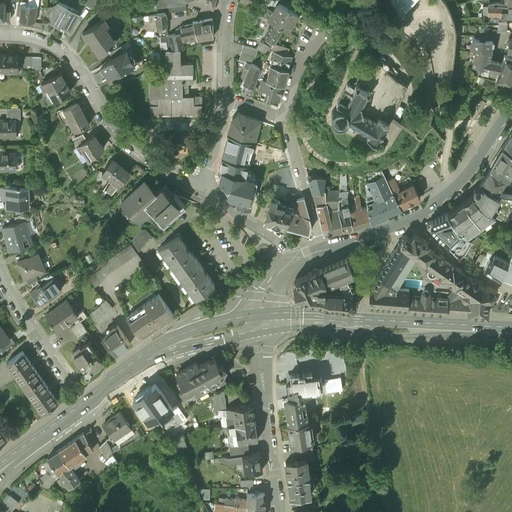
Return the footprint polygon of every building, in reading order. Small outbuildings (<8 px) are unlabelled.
[(4,1),(0,0),(0,18),(10,19),(10,9),(4,9),(4,1)] [(160,0),(155,17),(167,15),(168,21),(186,19),(185,12),(186,9),(160,0)] [(197,0),(189,0),(189,3),(188,2),(187,4),(188,4),(187,9),(196,13),(196,11),(213,17),(213,15),(216,15),(218,10),(221,1),(218,0),(217,0),(199,0),(197,0)] [(388,7),(399,17),(415,0),(387,0),(391,4),(388,7)] [(20,15),(19,20),(34,22),(36,6),(17,3),(16,15),(20,15)] [(55,14),(50,23),(61,29),(62,27),(68,30),(77,13),(58,4),(53,13),(55,14)] [(249,15),(252,9),(242,5),(240,12),(249,15)] [(277,12),(273,20),(293,31),(297,23),(277,12)] [(489,18),(490,29),(502,30),(511,29),(511,18),(510,18),(489,18)] [(273,20),(267,29),(269,30),(273,33),(283,38),(287,41),(293,31),(273,20)] [(157,40),(157,35),(159,35),(167,34),(165,21),(148,23),(149,29),(141,30),(142,39),(157,40)] [(103,22),(82,35),(86,42),(88,41),(99,59),(110,52),(109,51),(113,48),(103,32),(107,30),(103,22)] [(192,33),(192,35),(179,36),(180,39),(182,50),(182,51),(189,50),(190,52),(205,48),(205,49),(214,47),(214,29),(192,33)] [(501,36),(502,30),(490,29),(489,38),(500,39),(508,40),(508,37),(501,36)] [(273,33),(272,35),(265,47),(275,52),(283,38),(273,33)] [(168,42),(167,34),(159,35),(160,43),(168,42)] [(173,60),(179,59),(177,50),(182,50),(180,39),(176,40),(177,43),(168,45),(161,46),(162,52),(166,51),(167,59),(173,59),(173,60)] [(108,60),(112,66),(124,59),(121,53),(108,60)] [(477,63),(477,62),(492,64),(493,55),(480,53),(473,53),(472,63),(477,63)] [(266,65),(271,58),(263,54),(259,61),(266,65)] [(0,55),(0,74),(17,74),(17,55),(0,55)] [(239,71),(249,73),(251,74),(253,75),(257,59),(243,56),(239,71)] [(110,70),(101,75),(108,87),(117,81),(118,83),(120,82),(128,77),(129,79),(136,75),(126,58),(124,59),(112,66),(109,68),(110,70)] [(167,59),(166,59),(166,83),(150,83),(150,127),(171,127),(171,123),(182,123),(182,126),(202,126),(202,106),(188,106),(188,93),(193,93),(193,73),(181,73),(180,58),(179,59),(173,60),(173,59),(167,59)] [(275,61),(270,74),(288,79),(292,66),(275,61)] [(490,76),(492,64),(477,62),(477,63),(474,80),(488,84),(485,94),(498,97),(511,100),(511,72),(506,71),(504,79),(490,76)] [(260,79),(253,75),(251,74),(250,75),(246,74),(240,89),(245,89),(241,101),(242,102),(247,103),(251,104),(260,79)] [(282,93),(284,94),(288,79),(270,74),(266,89),(282,93)] [(54,80),(41,87),(44,93),(46,92),(53,105),(70,95),(60,77),(54,80)] [(117,81),(108,87),(109,93),(122,90),(121,84),(120,82),(118,83),(117,81)] [(347,86),(337,104),(337,109),(335,110),(333,111),(332,112),(331,114),(331,115),(330,116),(330,118),(331,120),(331,122),(333,124),(334,125),(336,126),(338,127),(341,127),(343,126),(351,131),(354,127),(368,135),(366,138),(374,143),(373,144),(376,146),(382,136),(389,124),(378,119),(376,122),(366,116),(362,105),(367,96),(369,97),(370,95),(370,94),(369,93),(368,92),(367,92),(366,93),(359,89),(359,88),(358,87),(357,86),(356,86),(355,86),(354,87),(354,88),(354,89),(354,90),(347,86)] [(374,97),(384,102),(379,112),(388,116),(393,105),(394,105),(398,97),(379,88),(374,97)] [(282,93),(266,89),(265,92),(262,91),(260,105),(264,106),(270,108),(271,108),(277,110),(282,93)] [(67,121),(74,136),(89,129),(78,107),(66,113),(69,120),(67,121)] [(399,110),(393,120),(399,123),(405,113),(399,110)] [(7,122),(0,122),(0,139),(15,138),(14,122),(7,122)] [(239,124),(232,128),(228,145),(254,152),(260,131),(239,124)] [(72,144),(76,152),(79,151),(85,146),(86,145),(83,139),(72,144)] [(79,151),(88,165),(103,156),(93,141),(86,145),(85,146),(79,151)] [(254,152),(228,145),(222,168),(223,168),(248,175),(254,152)] [(0,155),(0,173),(15,173),(14,155),(0,155)] [(511,168),(504,163),(501,167),(511,174),(511,168)] [(508,192),(509,193),(511,192),(511,174),(501,167),(492,182),(508,192)] [(130,182),(112,168),(102,181),(112,189),(106,196),(105,195),(104,197),(112,204),(130,182)] [(248,175),(223,168),(219,181),(222,182),(219,189),(231,208),(238,210),(237,214),(249,217),(255,199),(251,198),(253,190),(245,187),(248,175)] [(317,185),(309,187),(313,203),(324,202),(325,187),(327,187),(328,181),(318,179),(317,185)] [(368,226),(372,236),(379,234),(388,230),(386,227),(402,221),(395,207),(388,193),(382,179),(365,183),(367,217),(367,221),(368,226)] [(498,208),(508,192),(492,182),(481,197),(497,207),(498,208)] [(143,215),(157,202),(144,189),(118,213),(138,235),(150,223),(143,215)] [(398,205),(397,203),(398,201),(393,190),(388,193),(395,207),(398,205)] [(7,205),(7,213),(29,212),(28,192),(0,193),(0,199),(2,200),(2,205),(7,205)] [(165,194),(162,197),(171,206),(174,204),(165,194)] [(162,197),(157,202),(143,215),(150,223),(162,237),(185,216),(174,204),(171,206),(162,197)] [(497,207),(481,197),(473,208),(485,220),(497,207)] [(395,207),(402,221),(421,212),(413,198),(398,205),(395,207)] [(338,221),(343,243),(353,240),(351,232),(349,225),(346,210),(346,201),(340,202),(339,210),(340,220),(338,221)] [(324,202),(313,203),(324,246),(343,243),(338,221),(340,220),(339,210),(340,202),(324,202)] [(497,207),(485,220),(487,222),(495,227),(502,231),(511,217),(511,210),(510,210),(505,209),(502,208),(498,208),(497,207)] [(297,213),(301,227),(289,223),(285,238),(309,245),(312,235),(304,208),(297,209),(297,213)] [(485,220),(473,208),(448,227),(459,244),(461,243),(464,245),(468,247),(495,227),(487,222),(485,220)] [(285,238),(289,223),(291,218),(280,215),(280,212),(271,210),(264,232),(285,238)] [(13,222),(16,229),(23,226),(24,227),(29,225),(28,220),(13,222)] [(357,221),(357,222),(357,230),(351,232),(353,240),(354,242),(372,236),(368,226),(367,221),(362,221),(357,221)] [(16,229),(2,233),(5,242),(6,241),(11,256),(33,249),(30,239),(28,240),(24,227),(23,226),(16,229)] [(460,269),(467,262),(463,258),(469,248),(468,247),(464,245),(461,243),(459,244),(448,227),(432,235),(431,241),(445,255),(460,269)] [(131,257),(136,266),(141,262),(140,261),(145,258),(144,257),(149,254),(148,252),(152,249),(145,239),(141,240),(131,254),(133,255),(131,257)] [(178,247),(158,261),(195,313),(215,299),(178,247)] [(412,252),(408,250),(404,251),(401,254),(402,256),(401,258),(411,265),(416,269),(418,271),(417,273),(425,278),(433,267),(433,266),(426,261),(429,258),(415,248),(412,252)] [(87,286),(93,296),(137,267),(136,266),(131,257),(87,286)] [(406,273),(411,265),(401,258),(400,257),(395,264),(406,273)] [(38,259),(16,268),(24,285),(26,285),(35,281),(43,277),(38,265),(40,264),(38,259)] [(396,301),(396,303),(408,284),(407,284),(402,280),(406,273),(395,264),(378,291),(396,301)] [(407,284),(416,269),(411,265),(406,273),(402,280),(407,284)] [(446,276),(445,273),(442,271),(439,272),(433,267),(425,278),(422,283),(427,286),(427,292),(431,295),(437,294),(442,297),(441,298),(454,307),(449,311),(448,325),(448,327),(470,329),(471,315),(470,315),(480,301),(480,298),(477,296),(474,296),(467,292),(468,291),(454,281),(454,282),(446,276)] [(359,282),(355,273),(353,274),(351,269),(347,271),(353,284),(353,285),(359,282)] [(350,309),(352,310),(355,309),(358,307),(355,303),(351,293),(349,293),(348,291),(355,288),(353,285),(353,284),(347,271),(347,270),(321,281),(327,300),(336,296),(340,303),(340,304),(343,305),(350,309)] [(495,270),(493,275),(490,274),(485,285),(503,296),(504,293),(510,277),(495,270)] [(35,281),(26,285),(28,292),(36,288),(38,287),(35,281)] [(327,300),(321,281),(318,283),(316,282),(314,283),(314,284),(308,287),(308,289),(307,290),(310,296),(309,297),(308,300),(310,302),(310,305),(311,307),(320,303),(327,300)] [(38,287),(36,288),(39,293),(39,292),(40,294),(52,286),(49,282),(38,287)] [(149,284),(144,287),(151,297),(156,293),(149,284)] [(39,293),(29,299),(38,313),(60,298),(52,286),(40,294),(39,292),(39,293)] [(350,309),(343,305),(340,304),(340,303),(338,305),(320,303),(311,307),(310,305),(310,302),(308,300),(309,297),(310,296),(307,290),(308,289),(307,288),(294,294),(297,299),(292,301),(294,306),(292,307),(297,317),(299,316),(300,318),(302,317),(304,319),(357,323),(358,313),(352,310),(350,309)] [(409,304),(396,303),(396,301),(378,291),(373,301),(370,301),(369,321),(408,324),(408,322),(409,304)] [(480,301),(470,315),(471,315),(470,329),(470,332),(488,334),(489,321),(493,318),(496,313),(495,307),(491,304),(486,305),(480,301)] [(409,304),(408,322),(414,323),(415,325),(420,325),(422,323),(448,325),(449,311),(449,307),(409,304)] [(66,308),(46,322),(57,338),(72,328),(73,327),(68,319),(72,317),(66,308)] [(173,328),(159,308),(126,331),(140,351),(173,328)] [(105,312),(90,324),(96,333),(112,322),(105,312)] [(73,327),(72,328),(76,333),(80,331),(86,326),(82,320),(73,327)] [(415,325),(414,323),(408,322),(408,324),(408,328),(448,330),(448,327),(448,325),(422,323),(420,325),(415,325)] [(87,341),(80,331),(76,333),(70,338),(77,347),(87,341)] [(0,352),(8,346),(0,334),(0,352)] [(130,358),(117,339),(101,350),(114,369),(130,358)] [(90,383),(97,378),(96,376),(102,372),(87,351),(80,356),(81,358),(73,363),(78,369),(76,370),(84,381),(84,382),(84,383),(84,384),(85,385),(86,385),(87,385),(88,385),(89,385),(90,384),(90,383)] [(23,359),(7,370),(24,395),(40,384),(23,359)] [(179,395),(176,396),(184,411),(194,406),(197,410),(225,395),(222,390),(224,389),(221,382),(219,383),(215,376),(211,378),(210,376),(198,382),(196,379),(176,389),(179,395)] [(40,384),(24,395),(42,421),(58,410),(40,384)] [(312,388),(290,391),(292,400),(293,408),(289,408),(288,408),(289,415),(288,415),(290,424),(286,425),(289,442),(308,439),(304,413),(310,413),(309,406),(323,404),(321,390),(312,391),(312,388)] [(159,389),(142,400),(152,414),(168,402),(159,389)] [(224,405),(211,413),(213,426),(227,424),(224,405)] [(139,410),(124,420),(135,438),(151,427),(139,410)] [(164,440),(168,438),(166,435),(170,433),(172,436),(179,431),(176,428),(183,423),(177,415),(175,416),(176,418),(158,432),(164,440)] [(229,442),(235,442),(256,439),(253,420),(227,424),(229,442)] [(104,436),(103,437),(108,444),(113,453),(123,446),(124,447),(131,442),(120,426),(113,430),(114,431),(105,437),(104,436)] [(256,439),(235,442),(229,442),(226,442),(229,460),(248,458),(258,456),(256,439)] [(289,442),(292,463),(312,460),(309,439),(308,439),(289,442)] [(76,446),(86,462),(92,458),(84,441),(76,446)] [(80,467),(86,462),(76,446),(58,459),(63,467),(64,467),(69,474),(73,471),(75,474),(82,469),(80,467)] [(172,457),(177,466),(185,462),(181,452),(172,457)] [(105,453),(99,456),(106,470),(112,467),(105,453)] [(248,458),(229,460),(231,473),(250,471),(248,458)] [(49,468),(43,472),(50,483),(56,479),(53,474),(63,467),(58,459),(47,466),(49,468)] [(293,469),(313,466),(312,460),(292,463),(293,469)] [(211,476),(219,474),(221,474),(219,463),(209,465),(211,476)] [(314,476),(313,466),(293,469),(294,478),(307,476),(314,476)] [(61,485),(56,488),(64,499),(79,489),(69,474),(64,467),(63,467),(53,474),(56,479),(61,485)] [(111,469),(104,474),(109,481),(116,475),(111,469)] [(250,471),(231,473),(227,473),(228,476),(228,479),(228,481),(244,479),(245,490),(263,488),(260,469),(250,471)] [(286,479),(288,497),(310,494),(307,476),(294,478),(286,479)] [(56,479),(50,483),(40,496),(46,500),(56,487),(56,488),(61,485),(56,479)] [(140,485),(132,488),(135,495),(143,491),(140,485)] [(37,496),(33,492),(28,497),(32,501),(37,496)] [(288,497),(290,511),(311,511),(310,494),(288,497)] [(1,511),(18,511),(19,511),(10,503),(1,511)]
